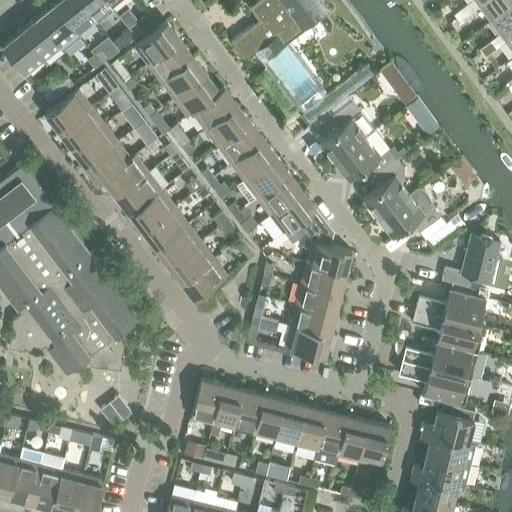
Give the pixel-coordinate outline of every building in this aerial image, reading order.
[(81,0),(55,0),(54,1),(77,29),(94,16),(81,0)] [(109,0),(81,0),(94,16),(111,2),(109,0)] [(258,19),(230,40),(244,58),(252,51),(279,30),(286,39),(326,9),(318,0),(256,0),(248,6),(258,19)] [(480,3),(490,17),(511,0),(468,0),(464,3),(469,11),(480,3)] [(511,0),(490,17),(500,30),(503,34),(511,27),(511,0)] [(80,33),(77,29),(54,1),(38,14),(61,42),(65,46),(80,33)] [(453,11),(458,19),(469,11),(464,3),(453,11)] [(128,7),(118,14),(128,26),(129,25),(136,19),(137,19),(128,7)] [(137,19),(136,19),(143,28),(153,21),(146,12),(137,19)] [(38,14),(21,28),(44,56),(61,42),(38,14)] [(134,43),(146,60),(179,35),(166,18),(134,43)] [(136,19),(129,25),(137,34),(143,28),(136,19)] [(130,39),(137,34),(129,25),(128,26),(123,30),(130,39)] [(506,38),(511,46),(511,27),(503,34),(500,30),(490,38),(495,45),(506,38)] [(27,69),(44,56),(21,28),(4,41),(27,69)] [(279,30),(252,51),(264,67),(258,72),(288,112),(295,107),(299,113),(326,92),(286,39),(279,30)] [(146,60),(159,77),(192,53),(179,35),(146,60)] [(479,46),(484,54),(495,45),(490,38),(479,46)] [(102,45),(95,51),(102,60),(110,54),(102,45)] [(96,65),(102,60),(95,51),(89,56),(96,65)] [(159,77),(171,93),(204,69),(192,53),(159,77)] [(326,92),(299,113),(307,123),(326,109),(347,93),(373,73),(365,63),(326,92)] [(390,63),(379,71),(404,105),(415,97),(390,63)] [(117,71),(123,78),(129,73),(123,66),(117,71)] [(186,113),(190,109),(190,108),(218,87),(204,69),(171,93),(186,113)] [(67,72),(60,77),(68,86),(74,81),(67,72)] [(136,82),(129,73),(123,78),(130,87),(136,82)] [(107,78),(112,86),(118,81),(113,74),(107,78)] [(60,92),(68,86),(60,77),(53,82),(60,92)] [(125,90),(118,81),(112,86),(119,95),(125,90)] [(53,82),(43,90),(51,99),(60,92),(53,82)] [(223,83),(218,87),(190,108),(190,109),(202,125),(235,100),(223,83)] [(43,110),(56,128),(89,103),(76,85),(43,110)] [(338,125),(318,140),(332,159),(364,135),(373,128),(359,110),(352,100),(347,93),(326,109),(331,115),(338,125)] [(144,105),(148,111),(154,106),(150,100),(144,105)] [(202,125),(215,142),(248,117),(235,100),(202,125)] [(56,128),(69,145),(102,120),(89,103),(56,128)] [(162,117),(154,106),(148,111),(156,121),(162,117)] [(133,114),(137,119),(143,115),(139,109),(133,114)] [(151,125),(143,115),(137,119),(145,130),(151,125)] [(215,142),(228,159),(261,135),(248,117),(215,142)] [(69,145),(81,161),(114,136),(102,120),(69,145)] [(176,135),(181,141),(187,137),(182,130),(176,135)] [(228,159),(241,177),(274,152),(261,135),(228,159)] [(364,135),(332,159),(347,178),(367,163),(373,173),(394,157),(387,147),(377,154),(364,135)] [(96,181),(101,178),(99,176),(128,155),(114,136),(81,161),(96,181)] [(194,146),(187,137),(181,141),(188,151),(194,146)] [(164,144),(169,150),(175,145),(170,139),(164,144)] [(390,144),(387,147),(394,157),(404,150),(401,146),(395,150),(390,144)] [(183,155),(175,145),(169,150),(177,160),(183,155)] [(132,152),(128,155),(99,176),(101,178),(112,193),(145,168),(132,152)] [(241,177),(254,194),(287,169),(274,152),(241,177)] [(461,155),(448,163),(464,184),(476,175),(461,155)] [(367,193),(362,197),(376,216),(407,193),(393,175),(403,168),(394,157),(373,173),(381,183),(367,193)] [(0,287),(16,308),(17,307),(20,310),(12,317),(8,345),(37,349),(45,343),(47,346),(45,347),(65,372),(86,356),(91,363),(120,367),(124,338),(119,331),(139,315),(53,203),(52,204),(43,193),(45,191),(22,161),(0,178),(0,287)] [(202,170),(206,175),(212,171),(208,165),(202,170)] [(112,193),(125,210),(158,186),(145,168),(112,193)] [(254,194),(267,212),(299,186),(287,169),(254,194)] [(220,181),(212,171),(206,175),(214,186),(220,181)] [(190,179),(194,185),(200,180),(196,174),(190,179)] [(208,190),(200,180),(194,185),(202,195),(208,190)] [(125,210),(138,227),(170,203),(158,186),(125,210)] [(314,206),(299,186),(267,212),(281,230),(295,220),(314,206)] [(407,193),(376,216),(390,235),(410,221),(417,231),(423,239),(424,238),(432,249),(434,247),(464,226),(456,215),(444,223),(438,215),(430,205),(429,202),(428,200),(428,198),(426,196),(425,194),(424,192),(422,190),(420,189),(418,187),(416,186),(407,193)] [(228,204),(233,210),(239,206),(234,199),(228,204)] [(138,227),(151,245),(183,220),(170,203),(138,227)] [(246,215),(239,206),(233,210),(240,220),(246,215)] [(314,206),(295,220),(305,233),(324,219),(314,206)] [(217,213),(222,219),(228,214),(223,208),(217,213)] [(235,224),(228,214),(222,219),(229,229),(235,224)] [(324,219),(305,233),(309,239),(345,248),(324,219)] [(151,245),(164,262),(197,238),(183,220),(151,245)] [(294,222),(281,231),(290,242),(302,233),(294,222)] [(487,275),(497,237),(468,230),(459,266),(442,262),(439,276),(466,283),(469,271),(487,275)] [(243,234),(237,238),(249,254),(255,250),(243,234)] [(164,262),(177,279),(210,255),(197,238),(164,262)] [(309,239),(304,260),(343,270),(348,249),(345,248),(309,239)] [(224,274),(210,255),(177,279),(191,298),(224,274)] [(262,270),(263,270),(269,272),(269,270),(271,262),(264,260),(262,270)] [(304,260),(299,280),(338,290),(343,270),(304,260)] [(268,281),(270,272),(271,271),(269,270),(269,272),(263,270),(260,279),(268,281)] [(299,280),(293,301),(332,311),(338,290),(299,280)] [(417,291),(414,304),(477,320),(484,294),(447,284),(444,298),(417,291)] [(256,293),(251,311),(261,314),(265,295),(256,293)] [(293,301),(288,322),(327,332),(332,311),(293,301)] [(437,324),(434,338),(476,348),(482,322),(477,320),(414,304),(410,317),(437,324)] [(255,339),(261,314),(251,311),(245,336),(255,339)] [(327,332),(288,322),(278,319),(275,328),(286,331),(282,345),(321,355),(327,332)] [(404,342),(400,357),(469,374),(476,348),(434,338),(431,349),(404,342)] [(463,400),(469,374),(400,357),(397,370),(424,376),(421,390),(463,400)] [(478,397),(482,376),(472,374),(467,395),(478,397)] [(188,416),(209,421),(219,382),(198,376),(188,416)] [(209,421),(230,426),(240,387),(219,382),(209,421)] [(230,426),(251,432),(261,392),(240,387),(230,426)] [(251,432),(272,437),(282,397),(261,392),(251,432)] [(101,406),(113,423),(130,410),(118,393),(101,406)] [(272,437),(293,442),(303,403),(282,397),(272,437)] [(293,442),(314,448),(324,408),(303,403),(293,442)] [(422,419),(420,427),(466,438),(471,416),(435,407),(431,422),(422,419)] [(335,464),(338,454),(335,453),(344,413),(324,408),(314,448),(318,449),(316,459),(335,464)] [(18,414),(6,411),(4,418),(16,421),(18,414)] [(335,453),(338,454),(356,458),(366,419),(344,413),(335,453)] [(34,426),(46,429),(48,422),(35,418),(34,426)] [(388,424),(366,419),(356,458),(378,464),(388,424)] [(62,425),(48,422),(46,429),(60,433),(62,425)] [(466,439),(466,438),(420,427),(418,435),(427,437),(424,450),(470,461),(475,441),(466,439)] [(80,438),(88,440),(90,433),(82,431),(80,438)] [(102,436),(90,433),(88,440),(100,443),(102,436)] [(186,438),(183,451),(202,456),(205,443),(186,438)] [(20,444),(17,456),(7,495),(28,500),(41,450),(20,444)] [(203,457),(221,462),(224,450),(206,446),(203,457)] [(62,455),(41,450),(28,500),(49,506),(59,467),(62,455)] [(238,454),(224,450),(221,462),(235,465),(238,454)] [(465,480),(470,461),(424,450),(421,464),(411,461),(410,469),(455,480),(456,478),(465,480)] [(17,456),(0,451),(0,493),(7,495),(17,456)] [(188,468),(196,470),(198,462),(190,460),(188,468)] [(211,466),(198,462),(196,470),(209,474),(211,466)] [(257,471),(267,473),(269,465),(259,463),(257,471)] [(279,468),(269,465),(267,473),(277,476),(279,468)] [(49,506),(70,511),(80,472),(59,467),(49,506)] [(417,479),(413,492),(450,501),(455,480),(410,469),(407,477),(417,479)] [(230,482),(238,484),(241,473),(233,471),(230,482)] [(91,511),(100,477),(80,472),(70,511),(72,511),(91,511)] [(254,476),(241,473),(238,484),(247,487),(248,485),(251,486),(254,476)] [(296,481),(305,483),(307,475),(299,473),(296,481)] [(318,478),(307,475),(305,483),(316,486),(318,478)] [(163,511),(185,511),(192,487),(171,482),(163,511)] [(275,490),(285,492),(287,485),(277,482),(275,490)] [(338,491),(347,493),(349,485),(340,483),(338,491)] [(297,487),(287,485),(285,492),(295,495),(297,487)] [(362,489),(349,485),(347,493),(359,496),(362,489)] [(185,511),(208,511),(210,503),(199,500),(201,490),(192,487),(185,511)] [(401,504),(399,510),(405,511),(447,511),(450,501),(413,492),(410,506),(401,504)] [(213,493),(210,503),(208,511),(230,511),(232,508),(234,498),(213,493)] [(257,503),(255,511),(259,511),(260,509),(264,510),(265,505),(257,503)]
